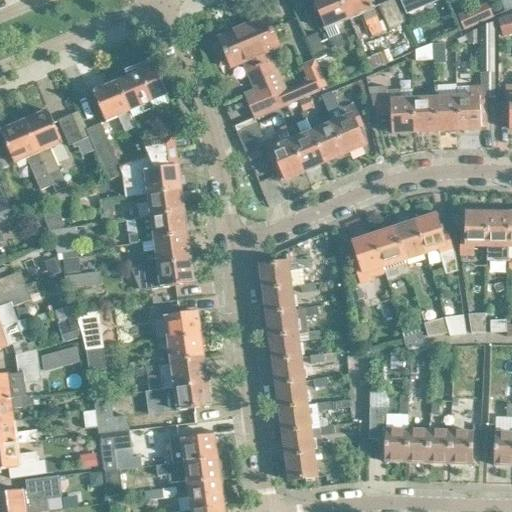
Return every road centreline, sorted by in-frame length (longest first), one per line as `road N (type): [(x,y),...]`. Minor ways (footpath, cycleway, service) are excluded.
road 1 (residential): [(511,168),(408,169),(233,245)]
road 2 (residential): [(268,511),(233,245)]
road 3 (residential): [(233,245),(209,126),(156,3)]
road 4 (residential): [(286,511),(354,502),(511,507)]
road 5 (residential): [(0,69),(156,3)]
